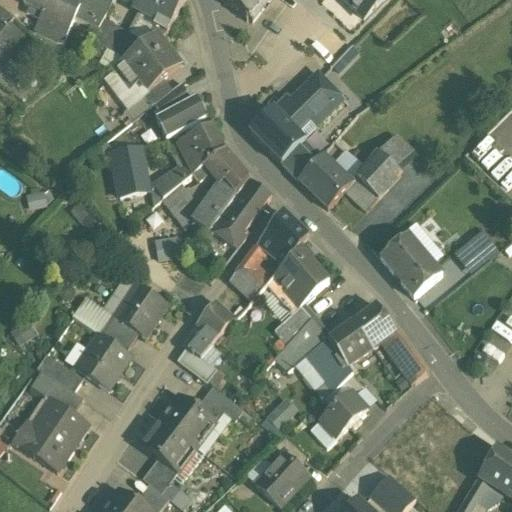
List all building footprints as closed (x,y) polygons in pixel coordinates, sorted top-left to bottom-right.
[(79,9),(59,0),(26,0),(26,1),(32,3),(29,9),(43,16),(34,35),(62,48),(68,36),(69,36),(70,31),(73,23),(79,9)] [(113,6),(100,0),(82,0),(81,3),(79,9),(73,23),(98,35),(104,24),(113,6)] [(139,0),(117,0),(135,10),(135,9),(139,0)] [(186,0),(139,0),(135,9),(158,21),(154,30),(167,36),(186,0)] [(272,0),(221,0),(220,1),(224,4),(223,6),(224,7),(226,6),(246,22),(245,23),(246,25),(248,23),(252,26),(265,10),(266,11),(268,9),(266,8),(272,0)] [(340,0),(364,22),(385,0),(340,0)] [(14,23),(0,12),(0,26),(6,31),(7,32),(10,28),(14,23)] [(98,35),(73,23),(70,31),(69,36),(90,46),(100,36),(98,35)] [(104,24),(98,35),(100,36),(90,46),(116,61),(129,38),(104,24)] [(6,31),(0,38),(0,64),(3,60),(22,38),(10,28),(7,32),(6,31)] [(167,36),(154,30),(145,46),(148,48),(157,41),(159,43),(167,36)] [(129,38),(116,61),(125,65),(148,48),(145,46),(129,38)] [(125,65),(119,70),(134,89),(140,85),(148,94),(149,96),(164,84),(181,71),(159,43),(157,41),(148,48),(125,65)] [(42,90),(3,60),(0,64),(0,87),(22,105),(42,90)] [(134,89),(119,70),(113,74),(114,76),(104,84),(127,114),(144,101),(142,99),(148,94),(140,85),(134,89)] [(320,82),(293,106),(309,124),(310,124),(310,126),(310,127),(316,134),(343,107),(320,82)] [(164,84),(149,96),(148,94),(142,99),(144,101),(152,111),(154,109),(172,95),(164,84)] [(172,95),(154,109),(160,121),(191,104),(182,87),(172,95)] [(293,106),(287,100),(272,114),(298,139),(310,127),(310,126),(310,124),(309,124),(293,106)] [(160,121),(155,123),(167,145),(208,122),(197,101),(191,104),(160,121)] [(298,139),(272,114),(249,137),(281,169),(299,151),(304,145),(298,139)] [(316,134),(310,127),(298,139),(304,145),(316,134)] [(383,129),(352,162),(364,175),(379,158),(390,169),(407,151),(383,129)] [(212,132),(179,149),(191,172),(195,180),(204,173),(226,157),(213,132),(212,132)] [(316,168),(299,151),(281,169),(299,186),(316,168)] [(138,154),(119,158),(128,200),(146,196),(138,154)] [(226,157),(204,173),(210,180),(220,192),(237,199),(249,183),(226,157)] [(128,200),(119,158),(114,159),(116,173),(114,173),(120,202),(128,200)] [(364,175),(356,184),(378,204),(401,179),(390,169),(379,158),(364,175)] [(352,188),(324,160),(316,168),(299,186),(327,214),(344,197),(353,189),(352,188)] [(191,172),(181,177),(187,186),(193,181),(195,180),(191,172)] [(195,180),(193,181),(200,189),(210,180),(204,173),(195,180)] [(180,175),(156,191),(163,204),(182,189),(187,186),(181,177),(180,175)] [(220,192),(210,180),(200,189),(208,198),(210,196),(214,200),(220,192)] [(237,199),(222,218),(245,235),(271,201),(249,183),(237,199)] [(378,204),(356,184),(352,188),(353,189),(344,197),(365,217),(378,204)] [(163,204),(162,204),(175,221),(195,206),(182,189),(163,204)] [(214,200),(192,227),(209,238),(211,235),(222,218),(237,199),(220,192),(214,200)] [(245,235),(222,218),(211,235),(237,254),(249,238),(245,235)] [(283,218),(258,251),(265,257),(264,258),(283,273),(294,260),(300,253),(308,242),(283,218)] [(471,279),(499,257),(482,236),(455,259),(471,279)] [(407,241),(380,263),(414,303),(441,281),(407,241)] [(180,243),(156,247),(159,265),(183,261),(180,243)] [(258,251),(257,250),(248,262),(256,269),(264,258),(265,257),(258,251)] [(283,273),(273,284),(299,314),(300,314),(301,313),(329,287),(300,253),(294,260),(283,273)] [(272,285),(256,269),(248,262),(240,273),(263,295),(272,285)] [(262,296),(239,274),(215,307),(224,315),(233,305),(240,297),(244,301),(248,304),(252,307),(262,296)] [(112,321),(115,322),(137,289),(128,283),(105,316),(86,303),(73,323),(99,340),(112,321)] [(137,289),(115,322),(139,339),(146,343),(168,310),(137,289)] [(240,297),(233,305),(237,309),(244,301),(240,297)] [(215,306),(197,330),(183,351),(186,354),(200,365),(201,364),(235,324),(224,315),(215,307),(215,306)] [(376,310),(354,327),(372,354),(384,346),(396,337),(376,310)] [(299,314),(274,337),(288,351),(313,325),(301,313),(300,314),(299,314)] [(126,360),(139,339),(115,322),(112,321),(99,340),(126,360)] [(354,327),(328,345),(346,371),(372,354),(354,327)] [(426,379),(396,337),(384,346),(414,388),(426,379)] [(99,340),(76,375),(109,397),(132,364),(126,360),(99,340)] [(346,371),(328,345),(304,363),(331,399),(344,388),(353,380),(346,371)] [(216,376),(201,364),(200,365),(186,354),(177,366),(206,389),(216,376)] [(84,386),(46,361),(37,375),(54,387),(74,400),(84,386)] [(365,395),(353,380),(344,388),(352,397),(357,402),(365,395)] [(74,400),(54,387),(44,402),(58,411),(59,410),(74,420),(83,406),(74,400)] [(214,393),(205,405),(223,419),(230,424),(235,428),(244,417),(214,393)] [(352,397),(319,427),(336,444),(368,414),(357,402),(352,397)] [(197,414),(181,401),(161,427),(192,451),(212,425),(197,414)] [(271,437),(297,412),(287,402),(261,426),(271,437)] [(223,419),(205,405),(197,414),(212,425),(216,428),(223,419)] [(74,420),(59,410),(58,411),(40,438),(26,428),(12,449),(57,479),(90,431),(74,420)] [(433,417),(390,465),(422,494),(459,452),(439,434),(445,427),(433,417)] [(216,428),(212,425),(192,451),(203,460),(230,424),(223,419),(216,428)] [(192,451),(161,427),(141,452),(158,466),(172,476),(192,451)] [(308,463),(285,442),(274,452),(283,460),(284,459),(301,475),(308,463)] [(511,462),(496,453),(480,482),(490,488),(505,498),(511,502),(511,462)] [(283,460),(256,490),(280,511),(308,481),(301,475),(284,459),(283,460)] [(158,466),(143,486),(149,491),(162,500),(172,487),(177,480),(172,476),(158,466)] [(409,511),(416,505),(389,481),(370,503),(371,504),(379,511),(409,511)] [(490,488),(480,482),(461,511),(475,511),(477,509),(490,488)] [(185,511),(193,502),(172,487),(162,500),(169,506),(177,511),(185,511)] [(505,498),(490,488),(477,509),(482,511),(490,511),(499,507),(505,498)] [(162,500),(149,491),(136,507),(141,511),(164,511),(169,506),(162,500)] [(141,511),(136,507),(120,495),(106,511),(141,511)] [(367,511),(365,510),(357,503),(349,511),(367,511)]
